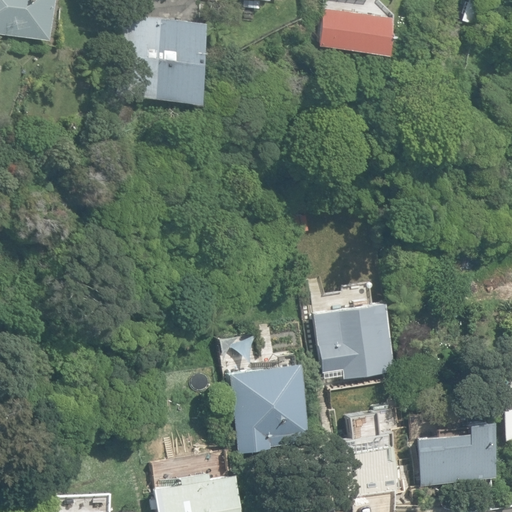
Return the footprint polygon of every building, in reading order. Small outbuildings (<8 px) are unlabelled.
[(0,0),(0,32),(44,37),(48,0),(0,0)] [(316,43),(380,51),(384,15),(320,7),(316,43)] [(113,92),(192,100),(200,20),(120,12),(113,92)] [(311,312),(321,377),(340,375),(340,376),(381,370),(391,369),(381,302),(311,312)] [(223,370),(236,451),(266,446),(266,444),(305,438),(292,359),(223,370)] [(511,377),(493,380),(503,438),(511,436),(511,377)] [(417,483),(491,474),(483,416),(458,419),(459,427),(410,434),(413,449),(417,483)] [(148,485),(152,511),(235,511),(230,472),(203,476),(202,470),(175,474),(176,480),(148,485)]
